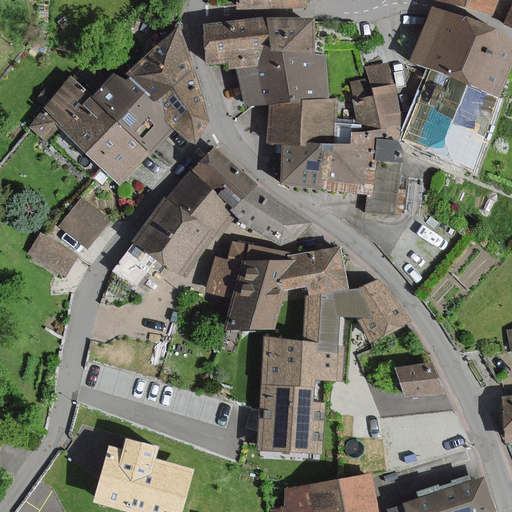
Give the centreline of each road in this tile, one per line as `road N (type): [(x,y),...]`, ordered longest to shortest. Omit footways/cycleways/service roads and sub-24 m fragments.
road 1 (tertiary): [(511,501),(471,390),(416,307),(357,240),(269,182),(224,124)]
road 2 (residential): [(2,511),(63,423),(101,279),(224,124)]
road 3 (unknown): [(85,329),(136,389),(168,407),(285,443),(379,455)]
road 4 (residential): [(397,0),(331,13),(195,16)]
